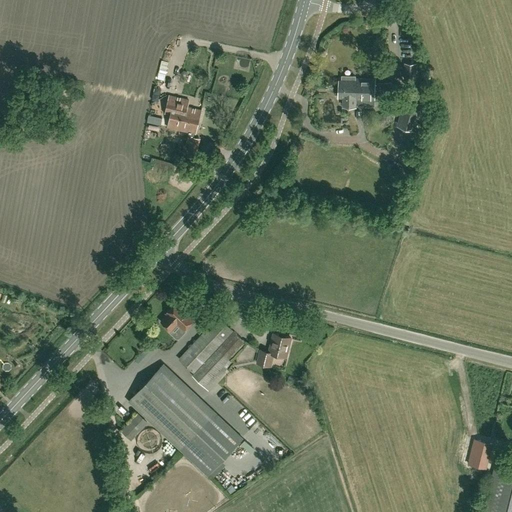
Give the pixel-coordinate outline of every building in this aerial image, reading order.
[(374,51),(374,59),(382,60),(382,57),(385,57),(385,54),(382,54),(382,52),(374,51)] [(415,71),(416,63),(405,63),(405,79),(414,80),(414,71),(415,71)] [(380,84),(375,84),(375,79),(355,78),(355,76),(342,75),(342,80),(339,80),(339,97),(343,97),(343,105),(356,106),(356,105),(374,105),(374,100),(379,101),(379,90),(393,90),(393,83),(380,82),(380,84)] [(195,133),(201,110),(187,106),(189,100),(169,95),(166,111),(171,112),(167,126),(176,128),(174,134),(183,136),(185,131),(189,132),(183,155),(194,158),(199,138),(194,137),(195,133)] [(406,99),(399,124),(414,129),(421,103),(406,99)] [(392,117),(389,112),(379,117),(383,124),(391,120),(390,118),(392,117)] [(184,329),(195,317),(177,301),(167,313),(168,314),(162,321),(171,330),(178,323),(184,329)] [(204,385),(231,356),(245,341),(219,317),(180,358),(195,373),(193,375),(204,385)] [(286,356),(291,337),(274,333),(269,351),(260,349),(257,362),(271,365),(274,353),(286,356)] [(129,400),(140,410),(208,474),(243,437),(217,413),(164,363),(129,400)] [(142,413),(124,430),(133,440),(151,423),(142,413)] [(156,428),(152,431),(157,437),(161,434),(156,428)] [(474,436),(468,459),(484,463),(490,440),(474,436)] [(241,444),(252,454),(256,449),(245,439),(241,444)] [(170,456),(177,446),(172,443),(166,453),(170,456)] [(146,452),(150,457),(160,448),(155,444),(146,452)] [(485,511),(511,511),(511,477),(496,474),(485,511)]
